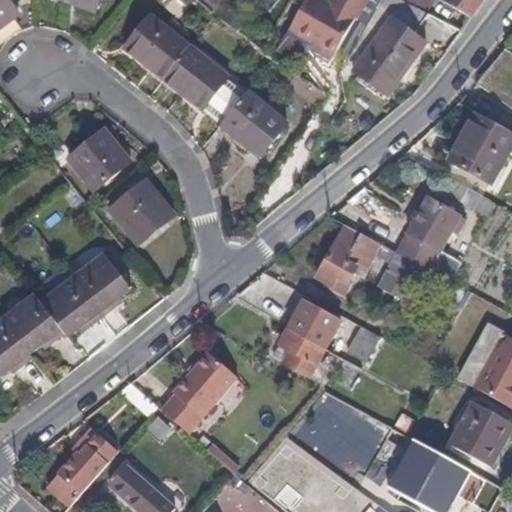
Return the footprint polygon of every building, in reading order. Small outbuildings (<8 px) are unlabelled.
[(0,0),(0,31),(20,16),(7,0),(0,0)] [(96,12),(100,0),(70,0),(74,1),(73,3),(96,12)] [(230,8),(225,4),(219,0),(196,0),(221,20),(230,8)] [(270,13),(279,0),(264,0),(261,5),(270,13)] [(335,56),(367,0),(334,0),(331,5),(322,0),(307,0),(290,30),(313,43),(335,56)] [(414,36),(429,15),(427,15),(397,0),(381,0),(353,51),(345,65),(353,72),(389,97),(426,45),(414,36)] [(397,0),(427,15),(435,0),(397,0)] [(485,0),(445,0),(444,3),(445,4),(472,19),(485,0)] [(472,19),(445,4),(437,19),(463,32),(472,19)] [(238,34),(248,21),(230,8),(221,20),(238,34)] [(229,79),(152,17),(125,51),(203,112),(229,79)] [(302,63),(313,43),(290,30),(279,49),(302,63)] [(335,56),(313,43),(309,51),(331,63),(335,56)] [(326,96),(296,77),(288,87),(317,108),(326,96)] [(259,159),(288,126),(249,94),(221,127),(259,159)] [(492,187),(511,149),(511,133),(476,114),(449,163),(492,187)] [(94,194),(132,163),(105,131),(69,161),(94,194)] [(176,218),(146,182),(122,202),(110,212),(139,249),(176,218)] [(488,219),(496,205),(468,190),(461,204),(488,219)] [(442,254),(461,219),(429,199),(397,254),(422,268),(432,273),(450,284),(461,265),(442,254)] [(110,212),(122,202),(120,200),(108,210),(110,212)] [(366,275),(375,257),(390,265),(378,288),(405,302),(407,297),(422,268),(397,254),(346,227),(317,279),(334,289),(334,290),(344,296),(351,284),(349,283),(354,275),(364,280),(366,275)] [(132,291),(106,257),(74,280),(104,319),(119,307),(116,303),(132,291)] [(425,292),(432,273),(422,268),(407,297),(418,302),(420,298),(425,292)] [(460,310),(469,294),(450,284),(432,273),(425,292),(447,303),(460,310)] [(104,319),(74,280),(43,305),(67,337),(69,339),(85,327),(88,331),(104,319)] [(67,337),(43,305),(36,297),(5,321),(32,357),(49,345),(52,349),(67,337)] [(451,326),(460,310),(447,303),(438,319),(451,326)] [(325,352),(341,322),(315,308),(308,319),(297,313),(287,331),(325,352)] [(32,357),(5,321),(0,324),(0,380),(0,381),(17,369),(20,373),(35,361),(32,357)] [(367,364),(381,338),(361,327),(347,353),(367,364)] [(325,352),(287,331),(279,346),(290,352),(284,363),(310,378),(325,352)] [(511,409),(511,338),(504,334),(474,389),(511,409)] [(190,435),(238,379),(209,354),(175,395),(176,396),(163,412),(168,417),(190,435)] [(150,402),(131,385),(124,390),(143,410),(150,402)] [(150,419),(158,409),(156,407),(150,402),(143,410),(141,412),(150,419)] [(501,452),(511,431),(511,424),(474,403),(450,446),(492,469),(500,455),(501,452)] [(161,442),(173,430),(159,418),(148,430),(161,442)] [(78,455),(96,433),(92,430),(74,452),(78,455)] [(70,509),(119,453),(96,433),(78,455),(48,489),(70,509)] [(411,453),(391,503),(412,511),(459,511),(474,478),(411,453)] [(155,491),(128,466),(109,487),(137,511),(174,511),(176,510),(176,509),(155,491)] [(252,489),(236,475),(229,483),(246,496),(252,489)] [(187,496),(167,477),(155,491),(176,509),(187,496)]
